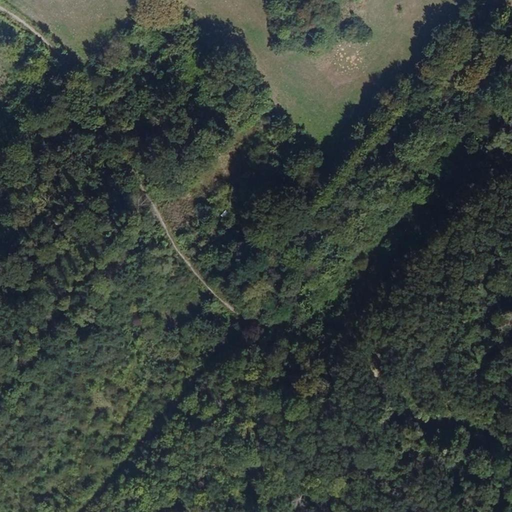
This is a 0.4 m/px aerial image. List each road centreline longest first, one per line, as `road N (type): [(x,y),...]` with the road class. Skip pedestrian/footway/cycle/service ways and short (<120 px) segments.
road 1 (unclassified): [(0,8),(82,81),(186,264),(248,318)]
road 2 (track): [(248,318),(76,511)]
